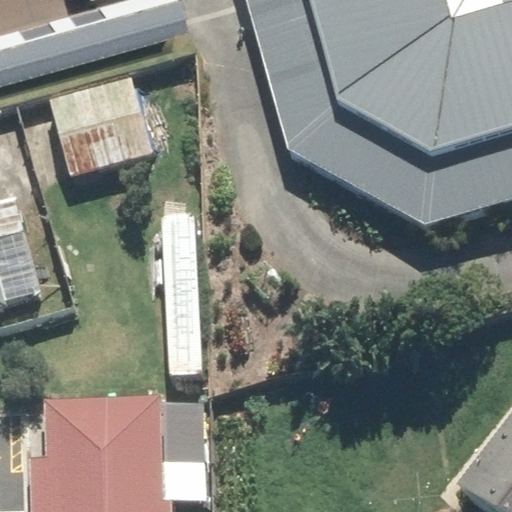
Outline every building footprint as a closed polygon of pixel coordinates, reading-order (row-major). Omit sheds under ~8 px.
[(174,0),(125,0),(0,34),(0,74),(181,25),(174,0)] [(511,14),(456,31),(449,0),(243,0),(291,162),(419,239),(511,212),(511,14)] [(143,83),(55,105),(75,185),(164,162),(143,83)] [(0,320),(17,316),(15,308),(46,300),(35,256),(0,264),(0,320)] [(207,511),(208,416),(166,416),(166,399),(48,398),(48,465),(33,465),(32,511),(207,511)] [(511,511),(511,425),(461,492),(487,511),(511,511)]
